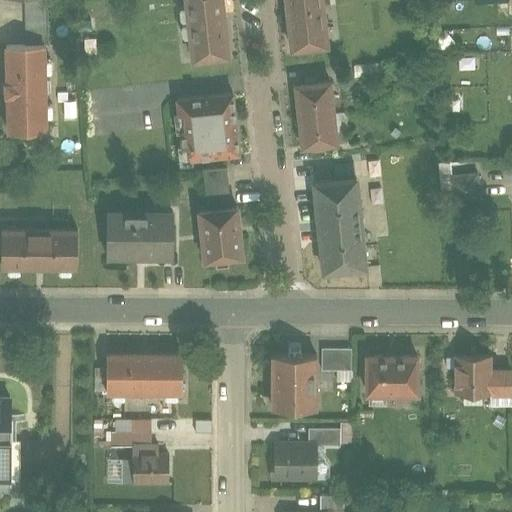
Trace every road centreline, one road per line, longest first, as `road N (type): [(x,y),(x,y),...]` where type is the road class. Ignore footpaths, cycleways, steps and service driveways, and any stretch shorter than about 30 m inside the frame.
road 1 (residential): [(294,315),(259,0)]
road 2 (residential): [(0,313),(232,314)]
road 3 (residential): [(294,315),(511,316)]
road 4 (residential): [(232,314),(235,511)]
